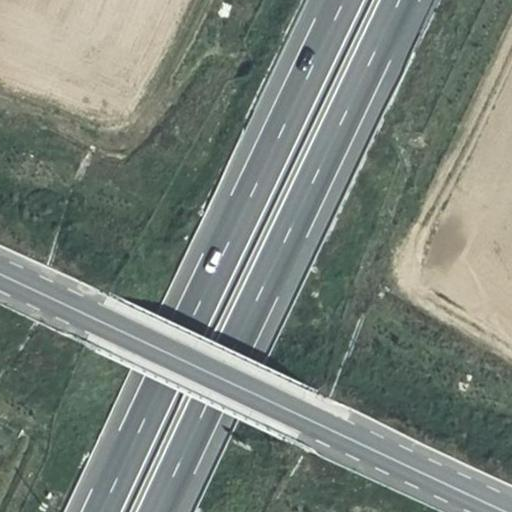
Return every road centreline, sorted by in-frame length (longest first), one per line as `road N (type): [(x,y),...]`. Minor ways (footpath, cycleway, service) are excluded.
road 1 (motorway): [(337,0),(91,511)]
road 2 (motorway): [(146,511),(390,0)]
road 3 (secondary): [(88,312),(510,511)]
road 4 (track): [(511,350),(409,283),(408,251),(511,36)]
road 5 (track): [(0,98),(109,141),(137,137),(206,0)]
